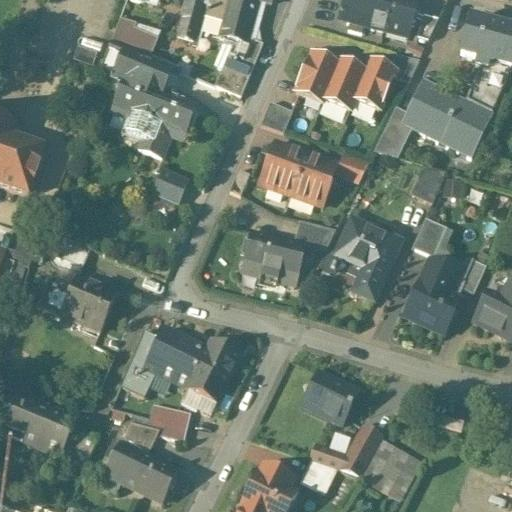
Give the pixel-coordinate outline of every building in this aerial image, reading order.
[(127,0),(126,4),(145,10),(148,0),(127,0)] [(209,0),(204,19),(226,24),(232,0),(209,0)] [(258,5),(239,0),(232,0),(226,24),(221,43),(235,47),(246,50),(249,40),(258,5)] [(272,0),(239,0),(258,5),(270,9),(272,0)] [(414,7),(387,0),(345,0),(339,22),(405,40),(414,7)] [(203,9),(187,6),(182,25),(184,26),(179,43),(195,47),(203,9)] [(112,42),(152,56),(160,33),(120,19),(112,42)] [(511,64),(511,33),(469,22),(459,58),(478,64),(476,68),(486,71),(488,66),(510,72),(511,64)] [(246,50),(235,47),(215,90),(239,101),(263,48),(249,40),(246,50)] [(158,67),(118,50),(110,46),(97,83),(112,88),(119,69),(134,75),(130,83),(150,91),(158,67)] [(94,64),(96,54),(77,50),(75,60),(94,64)] [(336,67),(311,56),(308,63),(306,63),(295,89),(297,90),(294,97),(320,108),(313,123),(314,123),(322,105),(321,104),(337,67),(336,67)] [(418,64),(395,58),(389,72),(395,74),(392,81),(407,87),(418,64)] [(363,74),(338,63),(336,67),(337,67),(321,104),(322,105),(347,115),(342,128),(352,104),(364,75),(363,74)] [(389,72),(368,63),(363,74),(364,75),(352,104),(377,115),(392,81),(395,74),(389,72)] [(486,71),(470,108),(490,118),(510,72),(488,66),(486,71)] [(150,91),(130,83),(134,75),(119,69),(112,88),(121,91),(110,118),(145,132),(137,152),(156,159),(165,136),(183,144),(197,111),(150,91)] [(470,108),(422,85),(401,128),(469,161),(490,118),(470,108)] [(291,115),(269,106),(259,129),(282,137),(291,115)] [(16,130),(0,124),(0,192),(29,202),(44,154),(12,143),(16,130)] [(305,158),(274,147),(269,161),(268,161),(263,174),(265,175),(260,189),(290,200),(305,158)] [(334,168),(305,158),(290,200),(320,210),(325,196),(326,197),(331,183),(330,183),(334,168)] [(162,159),(154,182),(179,191),(188,168),(162,159)] [(425,170),(411,200),(431,209),(446,175),(425,170)] [(444,183),(442,199),(458,200),(459,184),(444,183)] [(399,248),(367,234),(369,230),(352,223),(335,260),(366,274),(362,282),(359,281),(352,296),(373,306),(399,248)] [(445,232),(424,223),(411,252),(432,261),(445,232)] [(334,234),(299,225),(299,226),(301,227),(297,242),(326,250),(323,256),(324,256),(334,234)] [(52,238),(42,234),(36,248),(46,252),(52,238)] [(304,250),(250,237),(240,278),(294,291),(304,250)] [(66,244),(52,238),(46,252),(60,258),(66,244)] [(88,253),(66,244),(60,258),(82,267),(88,253)] [(0,308),(13,267),(0,262),(2,257),(0,256),(0,308)] [(472,265),(460,291),(472,297),(485,270),(472,265)] [(456,282),(427,269),(419,286),(418,286),(403,320),(443,338),(459,304),(448,300),(456,282)] [(73,295),(48,284),(37,312),(61,322),(62,320),(73,295)] [(100,295),(77,285),(73,295),(62,320),(101,336),(116,298),(101,292),(100,295)] [(511,298),(491,289),(472,327),(511,346),(511,298)] [(207,354),(165,333),(160,343),(144,372),(155,377),(187,393),(207,354)] [(160,343),(144,334),(120,390),(144,402),(155,377),(144,372),(160,343)] [(241,359),(211,345),(207,354),(187,393),(217,408),(241,359)] [(333,388),(317,380),(302,411),(344,430),(353,411),(350,410),(354,400),(332,390),(333,388)] [(186,396),(179,410),(200,419),(206,405),(186,396)] [(75,423),(14,398),(1,431),(24,441),(23,445),(58,459),(59,460),(71,432),(75,423)] [(190,418),(152,409),(149,424),(187,433),(190,418)] [(147,432),(130,429),(119,451),(124,454),(148,465),(158,442),(184,447),(187,433),(149,424),(147,432)] [(97,442),(71,432),(59,460),(58,459),(56,464),(83,475),(97,442)] [(362,433),(347,462),(316,452),(309,465),(357,481),(376,444),(377,442),(378,443),(378,442),(362,433)] [(416,466),(376,444),(357,480),(396,502),(416,466)] [(148,465),(124,454),(110,481),(105,478),(103,482),(126,494),(127,491),(164,508),(178,479),(148,465)] [(256,477),(239,511),(240,511),(239,511),(288,511),(297,493),(288,489),(291,483),(263,469),(258,479),(256,477)] [(511,473),(503,494),(511,497),(511,473)] [(335,490),(307,475),(300,489),(327,503),(335,490)]
